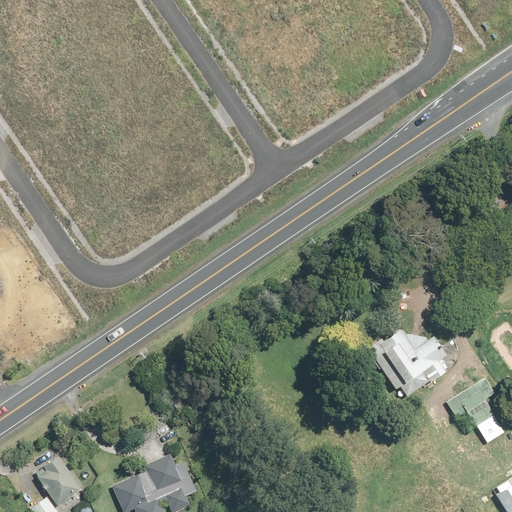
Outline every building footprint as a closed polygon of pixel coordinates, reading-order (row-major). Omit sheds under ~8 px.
[(28,264),(6,229),(0,233),(0,299),(12,302),(18,271),(28,264)] [(396,331),(361,350),(389,394),(393,391),(401,401),(449,366),(426,339),(421,342),(419,338),(401,334),(399,336),(396,331)] [(494,394),(485,378),(446,403),(455,419),(466,412),(486,445),(504,434),(483,400),(494,394)] [(141,475),(108,490),(116,511),(158,511),(156,505),(163,502),(167,511),(174,511),(185,507),(180,497),(189,492),(176,467),(170,470),(164,457),(138,468),(141,475)] [(57,458),(31,475),(55,511),(57,511),(82,496),(57,458)] [(511,511),(511,486),(508,480),(494,490),(508,511),(511,511)] [(49,511),(43,500),(26,510),(26,511),(49,511)] [(94,511),(90,503),(77,510),(78,511),(94,511)]
